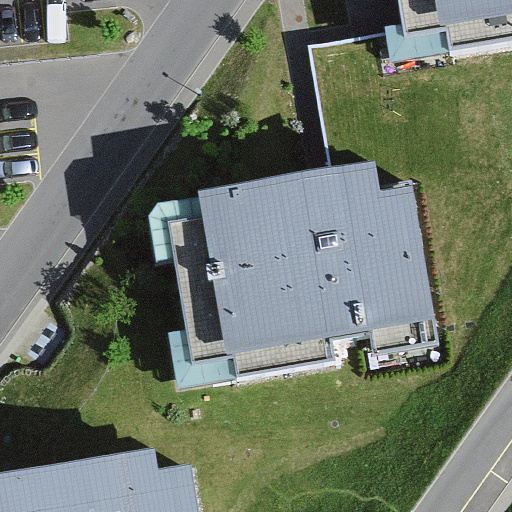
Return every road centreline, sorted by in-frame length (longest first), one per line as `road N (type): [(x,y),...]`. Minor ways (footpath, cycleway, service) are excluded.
road 1 (residential): [(0,294),(213,0)]
road 2 (unknown): [(412,0),(432,68),(443,222)]
